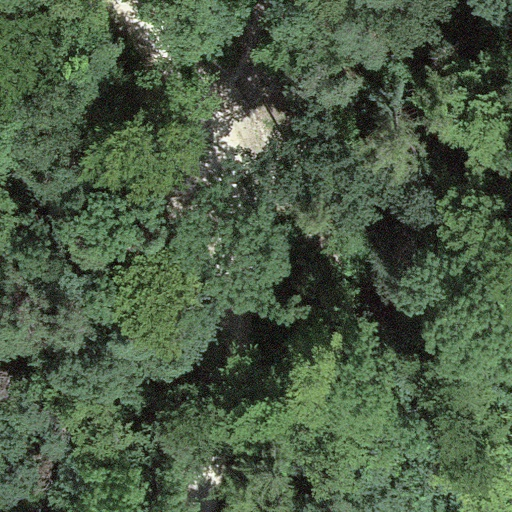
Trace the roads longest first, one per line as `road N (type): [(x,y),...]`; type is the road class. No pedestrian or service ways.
road 1 (track): [(198,511),(218,438),(243,177),(220,92),(135,0)]
road 2 (track): [(220,92),(262,100),(311,95),(365,68),(418,23),(431,0)]
